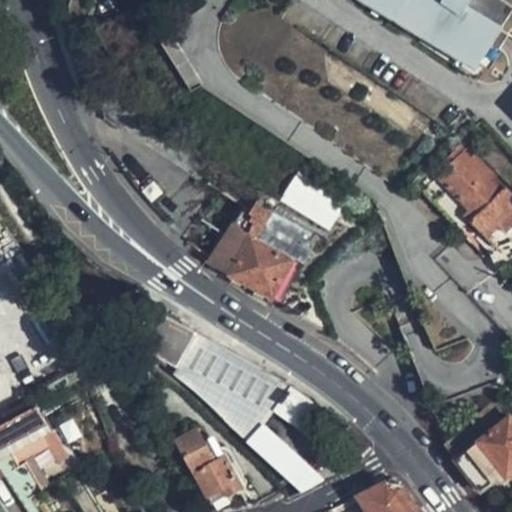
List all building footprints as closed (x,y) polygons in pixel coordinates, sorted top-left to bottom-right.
[(369,0),(358,0),(420,37),(425,29),(381,0),(376,0),(374,3),(369,0)] [(490,45),(496,49),(506,34),(500,30),(511,11),(511,5),(503,0),(369,0),(374,3),(376,0),(381,0),(425,29),(420,37),(433,45),(438,37),(455,48),(458,43),(481,58),(490,45)] [(438,37),(433,45),(474,69),(481,58),(458,43),(455,48),(438,37)] [(331,227),(346,205),(221,121),(205,144),(259,179),(331,227)] [(511,210),(511,194),(468,149),(437,176),(476,217),(470,224),(484,238),(511,210)] [(319,242),(245,201),(233,223),(306,263),(319,242)] [(103,360),(85,341),(76,327),(69,331),(8,220),(2,224),(0,225),(0,301),(40,367),(0,388),(0,429),(38,410),(101,375),(110,370),(115,368),(128,360),(115,353),(103,360)] [(292,262),(250,238),(231,227),(210,263),(230,275),(270,299),(292,262)] [(496,264),(511,257),(511,241),(489,252),(496,264)] [(251,440),(286,389),(262,371),(193,334),(148,313),(132,348),(176,368),(175,371),(251,440)] [(126,391),(137,377),(163,397),(166,392),(172,397),(178,390),(163,378),(128,360),(115,368),(124,387),(126,391)] [(501,413),(491,402),(475,416),(485,427),(501,413)] [(0,452),(47,426),(38,410),(0,429),(0,452)] [(474,444),(461,429),(442,444),(455,460),(481,493),(496,481),(499,484),(511,472),(511,429),(503,420),(474,444)] [(198,430),(175,443),(206,497),(224,488),(228,495),(242,487),(212,438),(205,442),(198,430)] [(371,511),(417,511),(402,487),(388,485),(362,495),(371,511)]
